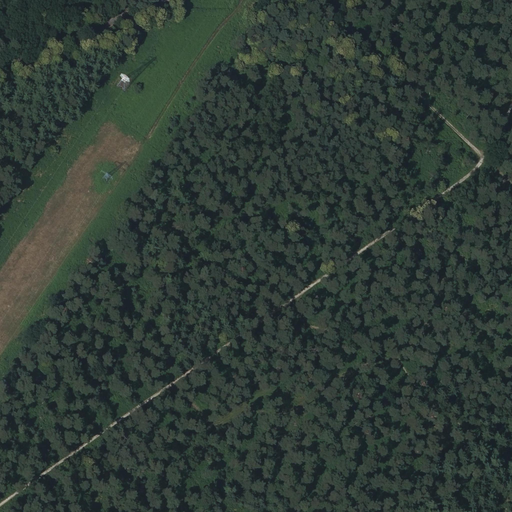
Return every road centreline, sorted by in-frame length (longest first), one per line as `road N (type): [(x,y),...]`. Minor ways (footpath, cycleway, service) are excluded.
road 1 (track): [(277,308),(0,503)]
road 2 (track): [(277,308),(384,348),(456,420),(511,460)]
road 3 (track): [(480,164),(277,308)]
road 4 (track): [(323,0),(477,149),(480,164)]
road 5 (residential): [(0,64),(163,0)]
